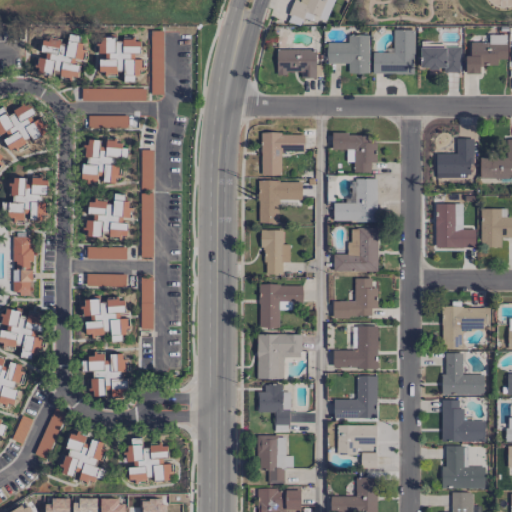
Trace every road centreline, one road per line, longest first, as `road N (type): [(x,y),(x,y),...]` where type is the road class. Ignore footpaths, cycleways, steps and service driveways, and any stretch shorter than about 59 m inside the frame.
road 1 (secondary): [(236,41),(217,148),(213,511)]
road 2 (residential): [(409,106),(407,511)]
road 3 (tertiary): [(222,106),(511,106)]
road 4 (residential): [(162,266),(171,40)]
road 5 (residential): [(133,413),(106,418),(79,407),(65,388),(60,246)]
road 6 (residential): [(0,88),(34,91),(62,120),(60,246)]
